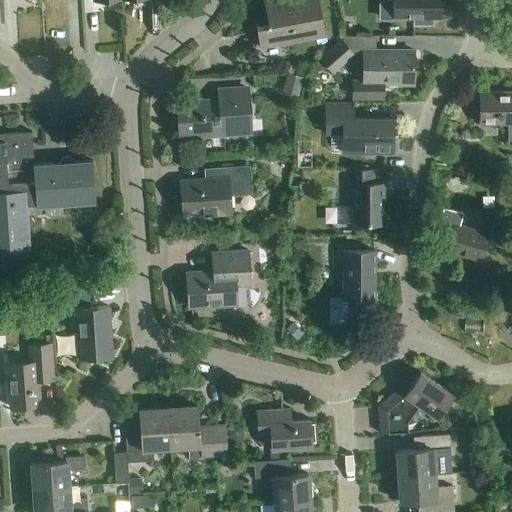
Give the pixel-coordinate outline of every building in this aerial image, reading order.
[(310,31),(323,29),(317,0),(290,0),(265,4),(269,23),(257,25),(261,47),(311,39),(310,31)] [(413,25),(432,25),(432,18),(438,18),(437,0),(380,0),(381,2),(396,2),(396,18),(413,18),(413,25)] [(321,59),(333,72),(353,54),(341,41),(321,59)] [(414,51),(367,51),(367,81),(353,81),(353,98),(383,98),(383,83),(397,83),(397,85),(410,85),(410,83),(413,83),(414,51)] [(178,103),(180,137),(250,132),(247,88),(219,90),(220,104),(204,105),(204,101),(178,103)] [(511,92),(479,92),(480,124),(511,123),(511,92)] [(342,133),(342,153),(392,153),(392,119),(352,119),(352,104),(325,104),(325,133),(342,133)] [(55,123),(56,139),(72,138),(71,121),(55,123)] [(0,250),(29,249),(28,229),(29,229),(30,229),(31,228),(32,227),(33,226),(34,224),(34,223),(34,222),(33,220),(32,219),(31,218),(30,218),(29,217),(27,217),(26,204),(35,204),(36,206),(95,202),(92,160),(73,162),(73,160),(72,159),(71,158),(71,157),(70,157),(69,156),(68,156),(67,156),(65,156),(64,156),(63,157),(62,158),(61,159),(61,160),(61,161),(60,162),(34,164),(32,132),(3,134),(4,142),(0,142),(0,250)] [(183,181),(186,216),(228,213),(227,196),(251,194),(250,166),(212,168),(213,179),(183,181)] [(352,224),(384,224),(384,183),(374,183),(374,170),(347,169),(347,189),(352,189),(352,224)] [(511,179),(510,179),(510,177),(497,177),(497,216),(511,215),(511,179)] [(308,198),(308,185),(299,185),(299,187),(291,187),(291,197),(299,197),(299,198),(308,198)] [(433,245),(447,249),(446,252),(475,260),(476,254),(483,256),(489,234),(459,226),(463,213),(443,208),(433,245)] [(189,272),(191,307),(234,305),(233,286),(250,285),(248,250),(211,252),(212,271),(189,272)] [(342,265),(342,299),(343,299),(343,313),(365,313),(365,299),(375,299),(375,251),(333,251),(333,265),(342,265)] [(64,295),(65,306),(90,304),(89,293),(64,295)] [(63,307),(62,295),(49,296),(50,308),(63,307)] [(31,317),(47,316),(46,302),(31,303),(31,317)] [(74,309),(78,360),(112,357),(109,307),(74,309)] [(304,334),(292,322),(285,329),(298,341),(304,334)] [(29,345),(30,362),(7,364),(10,407),(39,405),(38,380),(53,379),(50,344),(29,345)] [(378,406),(380,434),(407,432),(406,417),(416,403),(437,418),(453,395),(420,372),(415,379),(413,378),(378,406)] [(197,406),(168,408),(171,447),(188,446),(189,458),(227,456),(225,424),(199,426),(197,406)] [(125,430),(127,453),(127,462),(154,461),(153,449),(171,447),(168,408),(138,410),(139,429),(125,430)] [(259,432),(271,432),(272,449),(311,446),(309,420),(290,421),(289,409),(257,411),(259,432)] [(396,451),(398,477),(434,474),(433,461),(450,460),(449,435),(420,437),(421,449),(396,451)] [(127,462),(127,453),(114,453),(116,483),(129,483),(127,462)] [(31,463),(33,489),(69,487),(69,486),(68,470),(85,469),(84,456),(66,457),(66,461),(31,463)] [(272,477),(274,502),(310,500),(308,474),(283,476),(282,460),(254,462),(255,478),(272,477)] [(434,474),(398,477),(400,503),(424,501),(424,511),(446,511),(454,511),(452,486),(435,487),(434,474)] [(142,494),(141,478),(129,479),(130,495),(142,494)] [(69,487),(33,489),(34,511),(87,511),(87,498),(78,499),(77,485),(69,486),(69,487)] [(216,494),(216,485),(205,485),(206,495),(216,494)] [(310,511),(310,500),(274,502),(274,511),(310,511)]
